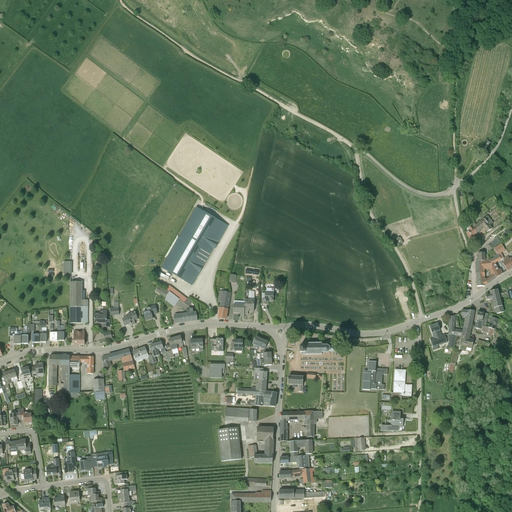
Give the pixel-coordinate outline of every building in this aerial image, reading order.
[(481,149),(486,152),(491,143),(487,141),(481,149)] [(161,268),(191,285),(225,225),(196,209),(161,268)] [(476,225),(475,224),(474,222),(471,224),(472,226),(477,233),(483,228),(487,232),(492,229),(490,225),(493,223),(487,216),(477,225),(476,224),(476,225)] [(473,236),(477,233),(472,226),(470,224),(465,228),(468,231),(466,233),(471,245),(476,243),(473,236)] [(489,283),(502,274),(500,269),(499,270),(495,263),(501,260),(501,259),(504,258),(501,253),(505,250),(501,244),(494,248),(497,254),(493,256),(494,258),(489,260),(488,257),(487,258),(487,261),(484,261),(485,270),(489,269),(491,275),(488,277),(489,278),(489,283)] [(483,261),(484,261),(487,261),(487,258),(485,258),(485,253),(478,253),(477,258),(476,261),(483,261)] [(511,257),(510,259),(508,257),(504,259),(505,261),(502,263),(507,271),(511,267),(511,257)] [(48,270),(54,268),(51,260),(45,262),(48,270)] [(64,260),(64,273),(72,273),(72,260),(64,260)] [(483,261),(476,261),(476,262),(477,262),(476,266),(476,267),(476,278),(485,278),(484,270),(485,270),(484,261),(483,261)] [(485,278),(476,278),(477,287),(485,286),(484,285),(486,285),(486,279),(485,279),(485,278)] [(70,282),(71,307),(71,323),(88,324),(88,300),(82,300),(82,282),(70,282)] [(166,297),(169,292),(164,289),(165,288),(159,286),(157,289),(162,292),(161,294),(166,297)] [(274,294),(274,289),(266,288),(266,294),(262,293),(261,298),(262,298),(262,304),(266,304),(266,302),(273,302),(274,294)] [(504,312),(500,300),(497,290),(490,292),(490,295),(485,296),(486,301),(492,299),(492,303),(494,308),(495,308),(497,314),(504,312)] [(175,324),(191,322),(190,310),(188,310),(187,309),(188,306),(184,303),(169,292),(170,292),(169,292),(166,297),(173,302),(174,301),(186,310),(185,311),(186,312),(186,311),(187,313),(174,315),(175,324)] [(222,298),(219,319),(226,320),(230,294),(223,293),(222,298)] [(245,305),(244,315),(248,315),(248,311),(254,312),(254,300),(245,300),(245,305)] [(114,308),(110,308),(111,315),(119,314),(118,302),(114,302),(114,308)] [(244,315),(245,305),(234,304),(233,313),(241,313),(241,317),(244,317),(244,315)] [(143,312),(145,321),(153,319),(151,314),(153,313),(154,314),(157,313),(155,306),(146,308),(147,311),(143,312)] [(191,322),(198,321),(196,312),(193,313),(193,308),(189,309),(190,310),(191,322)] [(103,327),(108,327),(109,319),(107,319),(107,311),(100,311),(100,314),(95,314),(95,324),(103,324),(103,327)] [(463,328),(470,330),(474,311),(462,311),(461,315),(466,316),(463,328)] [(127,315),(128,316),(125,317),(125,318),(122,320),(125,326),(130,324),(131,326),(136,324),(134,321),(138,319),(135,312),(127,315)] [(494,329),(491,328),(490,331),(489,330),(489,328),(481,326),(483,317),(484,313),(478,312),(475,328),(481,329),(481,331),(488,333),(488,335),(492,336),(492,335),(493,335),(494,329)] [(456,336),(460,337),(461,337),(463,331),(454,329),(454,323),(455,323),(455,315),(449,317),(449,333),(449,334),(450,335),(456,336)] [(481,326),(489,328),(491,328),(494,329),(495,329),(498,319),(497,319),(498,317),(492,316),(492,318),(491,318),(489,326),(485,325),(487,318),(483,317),(481,326)] [(445,335),(441,336),(440,331),(440,330),(439,328),(438,324),(430,326),(432,333),(434,338),(430,340),(433,347),(447,342),(445,335)] [(31,333),(31,331),(31,325),(27,325),(27,332),(24,332),(24,328),(21,328),(21,332),(21,344),(21,345),(21,343),(24,343),(24,344),(28,344),(28,335),(28,333),(31,333)] [(17,344),(21,344),(21,332),(14,332),(14,329),(9,328),(9,336),(14,336),(14,344),(14,343),(17,343),(17,344)] [(463,331),(461,337),(461,341),(459,348),(466,350),(467,347),(472,347),(474,340),(469,338),(470,330),(463,328),(463,331)] [(85,331),(80,331),(78,331),(74,331),(74,345),(85,345),(85,331)] [(456,336),(450,335),(448,348),(454,349),(454,348),(456,336)] [(174,338),(177,348),(183,346),(182,345),(183,345),(181,336),(174,338)] [(257,338),(256,337),(253,344),(259,346),(262,340),(258,338),(257,338),(257,337),(257,338)] [(174,338),(168,340),(171,350),(177,348),(174,338)] [(199,349),(199,351),(203,351),(203,339),(190,340),(191,350),(199,349)] [(223,352),(223,339),(211,339),(211,346),(216,346),(216,351),(223,352)] [(243,349),(243,340),(238,340),(237,341),(234,341),(234,344),(231,344),(231,350),(236,350),(236,351),(242,351),(242,349),(243,349)] [(262,340),(259,346),(265,349),(268,342),(267,342),(266,341),(262,340)] [(478,340),(476,347),(483,349),(485,342),(478,340)] [(156,343),(159,354),(162,353),(163,355),(166,354),(168,362),(171,360),(171,358),(168,351),(166,352),(163,344),(162,344),(161,342),(156,343)] [(151,356),(154,363),(157,363),(155,357),(160,355),(159,354),(156,343),(150,345),(151,347),(150,348),(152,355),(151,356)] [(322,346),(321,346),(319,346),(318,346),(315,346),(312,346),(309,346),(306,346),(305,346),(302,346),(302,349),(300,349),(300,355),(302,355),(302,357),(305,357),(306,357),(309,357),(312,357),(313,357),(315,357),(316,357),(318,357),(319,357),(321,357),(322,357),(322,355),(325,355),(326,355),(327,355),(328,355),(328,354),(329,354),(335,354),(335,349),(329,349),(328,348),(327,348),(326,348),(326,347),(325,348),(322,348),(322,346)] [(140,354),(143,360),(148,358),(150,365),(154,363),(151,356),(151,354),(148,355),(145,347),(139,349),(140,354)] [(102,357),(103,363),(103,369),(107,369),(106,362),(109,362),(117,360),(121,358),(131,355),(129,350),(119,353),(102,357)] [(260,360),(271,359),(271,353),(265,353),(265,351),(263,351),(263,353),(261,353),(259,353),(260,360)] [(70,367),(70,356),(60,356),(57,356),(50,356),(49,386),(56,387),(56,365),(62,365),(62,382),(64,382),(64,393),(69,393),(70,382),(70,367)] [(70,356),(70,367),(80,367),(80,362),(85,363),(85,365),(87,365),(87,374),(93,374),(93,357),(70,356)] [(383,385),(382,385),(383,374),(384,375),(385,369),(376,368),(376,362),(371,361),(371,371),(367,371),(367,373),(366,373),(365,390),(370,390),(370,384),(376,384),(376,389),(384,390),(384,387),(383,387),(383,385)] [(124,370),(118,371),(119,382),(122,382),(122,380),(125,379),(124,371),(135,369),(133,362),(126,363),(127,366),(123,367),(124,370)] [(44,369),(43,363),(35,364),(36,367),(32,367),(33,377),(36,376),(36,375),(43,374),(43,369),(44,369)] [(210,364),(210,377),(222,378),(222,369),(225,369),(225,364),(210,364)] [(29,367),(21,369),(23,374),(19,375),(21,381),(23,388),(26,387),(25,382),(28,381),(28,378),(27,375),(30,374),(29,367)] [(264,369),(255,368),(255,373),(259,373),(258,380),(266,381),(267,372),(264,372),(264,369)] [(17,379),(15,370),(9,372),(12,382),(16,381),(16,379),(17,379)] [(412,386),(405,386),(405,374),(406,374),(406,370),(395,370),(393,393),(391,393),(391,392),(391,396),(391,400),(401,400),(401,396),(411,397),(412,386)] [(12,382),(9,372),(3,373),(6,385),(12,383),(12,382)] [(93,380),(94,385),(94,391),(104,391),(103,373),(99,374),(100,380),(93,380)] [(296,388),(297,385),(298,385),(298,391),(298,392),(303,392),(303,391),(303,377),(289,376),(288,385),(293,385),(293,388),(296,388)] [(266,381),(258,380),(258,384),(256,384),(256,387),(252,387),(252,389),(238,388),(238,394),(246,394),(256,395),(256,394),(265,395),(265,397),(271,398),(271,403),(275,403),(277,393),(266,392),(266,381)] [(7,393),(5,386),(1,387),(2,389),(6,401),(9,400),(7,393)] [(275,407),(275,403),(271,403),(271,398),(265,397),(265,395),(256,394),(256,395),(256,401),(249,400),(249,405),(263,406),(270,406),(275,407)] [(226,408),(225,420),(248,421),(249,409),(226,408)] [(28,424),(33,423),(32,413),(28,414),(28,413),(24,413),(24,409),(20,409),(21,411),(21,419),(21,420),(24,420),(25,423),(27,423),(28,423),(28,424)] [(10,414),(11,425),(18,425),(18,419),(20,418),(20,419),(21,419),(21,411),(17,411),(17,414),(10,414)] [(314,437),(314,424),(313,412),(304,413),(304,420),(304,423),(306,423),(307,438),(314,437)] [(381,430),(393,431),(398,431),(398,428),(403,428),(403,419),(400,419),(400,412),(391,412),(390,426),(381,425),(381,430)] [(304,413),(281,413),(281,421),(288,421),(304,420),(304,413)] [(273,453),(274,428),(257,427),(256,440),(265,440),(265,455),(257,455),(256,445),(248,446),(250,457),(254,457),(255,463),(272,463),(273,453)] [(238,428),(224,429),(218,430),(221,461),(241,459),(238,428)] [(366,450),(365,437),(353,438),(354,451),(366,450)] [(18,452),(18,451),(17,442),(10,442),(10,440),(5,441),(6,450),(10,450),(10,452),(18,452)] [(18,451),(26,450),(27,454),(31,453),(30,444),(26,444),(26,440),(21,440),(21,441),(17,442),(18,451)] [(312,441),(290,442),(291,457),(297,456),(297,451),(298,451),(297,447),(306,446),(306,454),(312,454),(312,441)] [(65,470),(65,473),(73,472),(72,466),(76,466),(76,468),(77,468),(75,452),(67,453),(68,464),(64,464),(65,470)] [(102,466),(109,466),(108,461),(110,461),(109,453),(101,454),(96,454),(98,469),(101,468),(103,468),(102,466)] [(291,457),(280,458),(280,464),(289,463),(297,463),(297,460),(299,460),(300,468),(305,468),(304,458),(309,458),(309,455),(297,456),(291,457)] [(80,462),(81,471),(90,470),(89,465),(92,465),(93,468),(92,457),(85,458),(85,461),(80,462)] [(57,471),(61,471),(59,459),(53,459),(54,467),(47,468),(47,475),(51,475),(53,475),(54,475),(54,474),(57,474),(57,471)] [(14,478),(18,478),(16,469),(8,470),(9,473),(5,473),(6,483),(11,482),(11,480),(14,479),(14,480),(14,478)] [(23,470),(25,482),(33,481),(33,480),(37,479),(37,480),(36,470),(32,470),(31,469),(23,470)] [(303,479),(300,480),(300,483),(317,482),(317,479),(314,480),(313,471),(316,471),(316,469),(291,471),(280,472),(279,479),(279,480),(303,476),(303,479)] [(115,480),(115,485),(124,484),(124,480),(127,479),(127,475),(125,475),(125,472),(115,473),(116,478),(117,478),(117,480),(115,480)] [(83,487),(84,489),(85,489),(86,492),(88,491),(88,496),(91,496),(98,495),(99,495),(99,492),(96,492),(95,488),(93,489),(93,486),(83,487)] [(118,494),(118,497),(129,496),(128,491),(131,491),(136,491),(136,486),(128,487),(125,487),(122,487),(123,490),(120,490),(121,494),(118,494)] [(72,494),(70,494),(70,501),(80,500),(79,491),(72,492),(72,494)] [(301,499),(303,498),(303,493),(303,492),(279,491),(279,498),(301,499)] [(61,497),(54,498),(55,506),(65,505),(65,502),(65,499),(64,495),(61,495),(61,497)] [(89,505),(93,505),(97,505),(97,502),(102,501),(102,498),(98,498),(98,495),(91,496),(91,500),(89,500),(89,505)] [(129,500),(129,496),(118,497),(118,500),(121,500),(122,503),(124,503),(124,506),(132,505),(132,502),(131,500),(129,500)] [(51,509),(49,498),(46,498),(46,500),(39,501),(39,508),(47,508),(47,509),(51,509)] [(240,511),(240,502),(231,501),(231,507),(231,511),(240,511)] [(8,503),(3,505),(4,511),(19,511),(17,511),(16,511),(14,506),(10,508),(8,503)]
